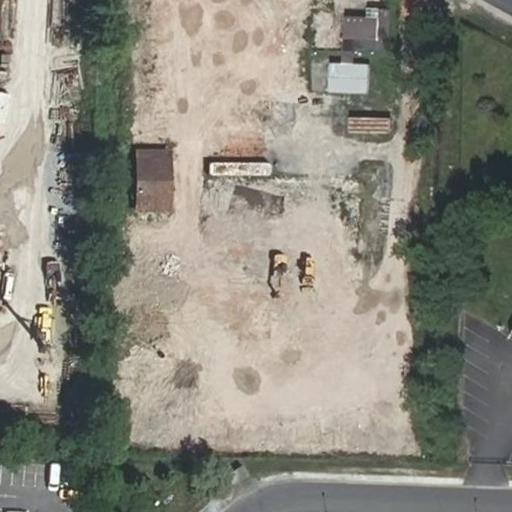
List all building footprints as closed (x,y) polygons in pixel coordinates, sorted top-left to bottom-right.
[(380,17),(345,16),(344,52),(389,53),(389,38),(390,38),(391,9),(380,8),(380,17)] [(365,65),(330,65),(330,91),(365,91),(365,65)] [(349,113),(349,132),(391,133),(392,115),(349,113)] [(169,211),(170,152),(138,151),(137,190),(132,190),(132,198),(137,198),(137,211),(169,211)] [(383,254),(385,162),(362,162),(360,253),(383,254)] [(344,412),(357,412),(358,383),(304,382),(303,447),(343,448),(344,412)] [(242,467),(226,476),(232,485),(248,477),(242,467)]
